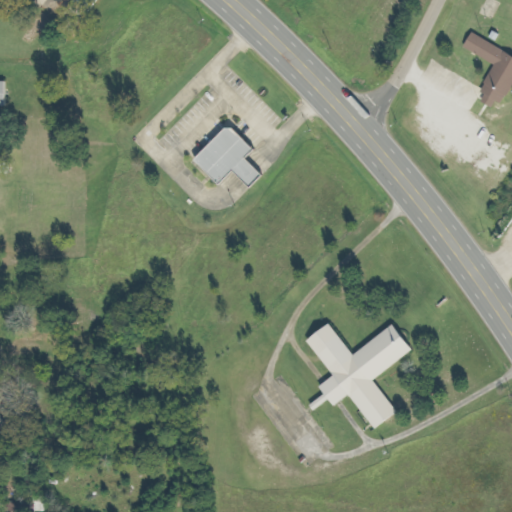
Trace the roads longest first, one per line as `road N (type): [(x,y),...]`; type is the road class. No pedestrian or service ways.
road 1 (trunk): [(511,322),(342,105),(226,0)]
road 2 (residential): [(362,133),(437,0)]
